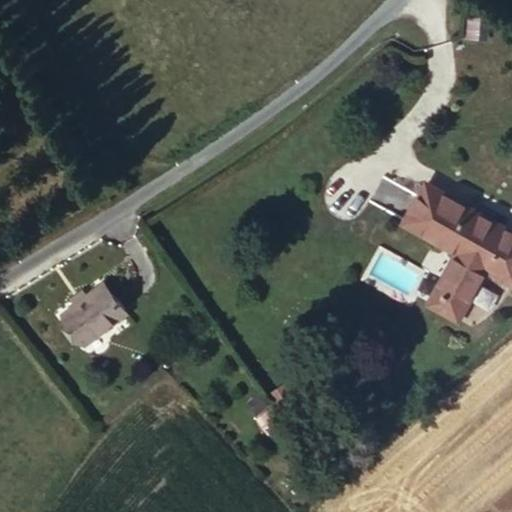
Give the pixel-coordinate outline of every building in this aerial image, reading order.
[(467,10),(465,39),(487,40),(489,11),(467,10)] [(457,248),(431,293),(459,310),(484,262),(503,273),(511,255),(511,228),(424,178),(403,217),(457,248)] [(511,255),(503,273),(511,279),(511,255)] [(118,309),(96,276),(52,306),(69,332),(82,324),(85,330),(118,309)] [(480,284),(473,302),(487,308),(495,290),(480,284)] [(459,310),(431,293),(426,303),(453,318),(459,310)] [(82,324),(69,332),(73,339),(85,330),(82,324)]
